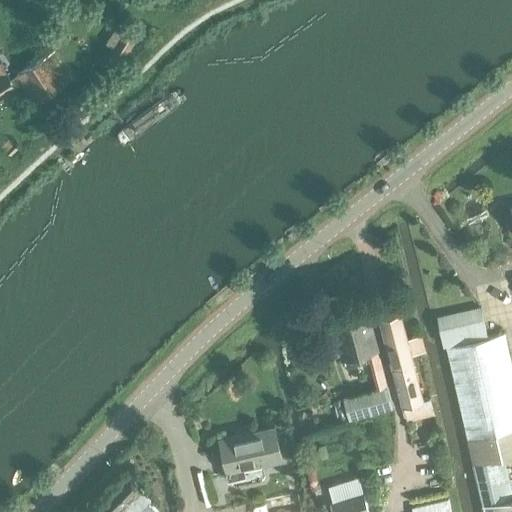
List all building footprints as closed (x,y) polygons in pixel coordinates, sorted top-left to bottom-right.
[(124,30),(110,52),(124,61),(138,38),(124,30)] [(34,102),(70,78),(53,52),(17,75),(34,102)] [(488,336),(481,305),(436,315),(443,346),(446,345),(467,438),(483,505),(484,511),(511,511),(511,490),(504,456),(511,454),(511,365),(504,332),(488,336)] [(343,360),(379,350),(368,310),(333,320),(343,360)] [(422,400),(410,353),(424,349),(421,334),(406,339),(399,314),(380,319),(403,405),(422,400)] [(350,419),(393,408),(387,386),(343,398),(350,419)] [(228,473),(283,461),(274,425),(220,438),(228,473)] [(127,474),(97,503),(105,511),(154,511),(157,510),(149,502),(151,499),(127,474)] [(369,511),(359,476),(328,486),(333,501),(331,501),(333,511),(369,511)] [(302,511),(298,491),(264,498),(267,511),(302,511)]
